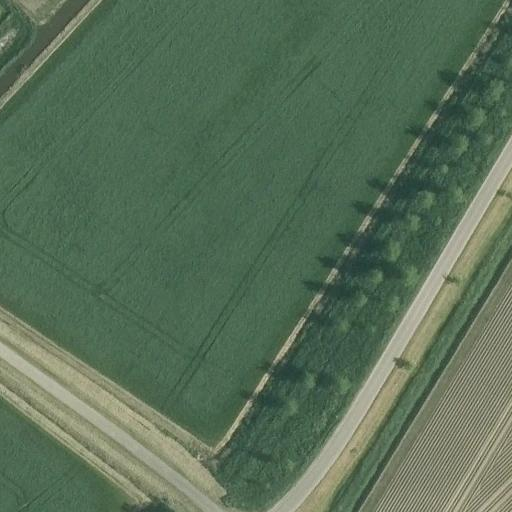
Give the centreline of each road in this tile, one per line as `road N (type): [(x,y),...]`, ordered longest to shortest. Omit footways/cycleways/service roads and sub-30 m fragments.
road 1 (unclassified): [(280,511),(511,139)]
road 2 (unclassified): [(209,511),(0,350)]
